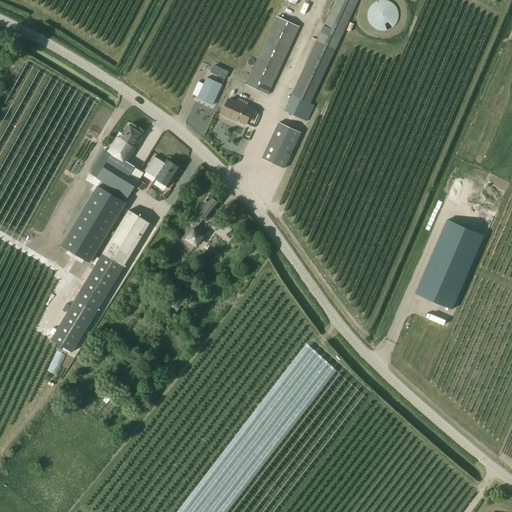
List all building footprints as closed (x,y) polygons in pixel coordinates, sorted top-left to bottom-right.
[(358,0),(336,0),(292,95),(284,112),(307,122),(314,106),(310,105),(358,0)] [(383,31),(384,31),(385,31),(387,31),(388,31),(389,30),(390,30),(392,29),(393,28),(394,27),(395,26),(396,25),(396,24),(397,23),(398,22),(398,20),(398,19),(399,18),(399,16),(399,15),(398,14),(398,12),(398,11),(397,10),(397,9),(396,7),(395,6),(394,5),(393,4),(392,4),(391,3),(390,2),(389,2),(388,1),(386,1),(385,1),(384,0),(382,0),(381,1),(380,1),(378,1),(377,2),(376,2),(375,3),(374,4),(373,4),(372,5),(371,6),(370,8),(369,9),(369,10),(368,11),(368,12),(368,14),(368,15),(368,16),(368,18),(368,19),(368,20),(369,22),(369,23),(370,24),(371,25),(372,26),(373,27),(374,28),(375,29),(376,30),(377,30),(378,31),(380,31),(381,31),(383,31)] [(300,27),(277,17),(246,85),(269,95),(300,27)] [(229,84),(214,77),(205,97),(220,104),(229,84)] [(229,99),(223,114),(235,120),(236,118),(247,123),(253,110),(229,99)] [(285,115),(281,122),(302,132),(307,122),(303,121),(299,128),(293,125),(296,120),(285,115)] [(301,133),(279,123),(262,159),(284,169),(301,133)] [(90,174),(102,181),(128,198),(139,182),(144,173),(128,162),(144,136),(128,127),(120,139),(118,137),(110,151),(106,149),(90,174)] [(477,141),(475,145),(470,144),(467,153),(483,159),(488,145),(477,141)] [(157,179),(160,181),(169,187),(181,169),(168,161),(166,164),(155,157),(146,172),(157,179)] [(126,203),(98,186),(62,246),(90,263),(126,203)] [(211,197),(197,215),(188,225),(177,240),(192,252),(195,247),(196,247),(197,248),(198,247),(204,238),(205,237),(205,236),(196,229),(203,220),(206,222),(207,220),(208,220),(220,204),(211,197)] [(129,210),(103,254),(78,295),(51,340),(73,353),(151,223),(129,210)] [(483,236),(447,220),(416,294),(452,309),(483,236)] [(177,316),(187,301),(178,295),(174,300),(170,298),(164,307),(177,316)] [(57,351),(47,371),(56,375),(61,366),(63,367),(68,356),(57,351)]
